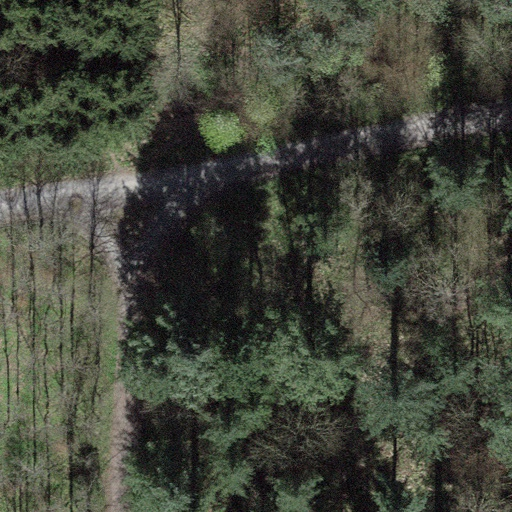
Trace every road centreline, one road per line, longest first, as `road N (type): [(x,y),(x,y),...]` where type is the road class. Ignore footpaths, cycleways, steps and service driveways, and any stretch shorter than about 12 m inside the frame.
road 1 (track): [(134,184),(511,114)]
road 2 (track): [(118,511),(134,184)]
road 3 (track): [(0,208),(134,184)]
